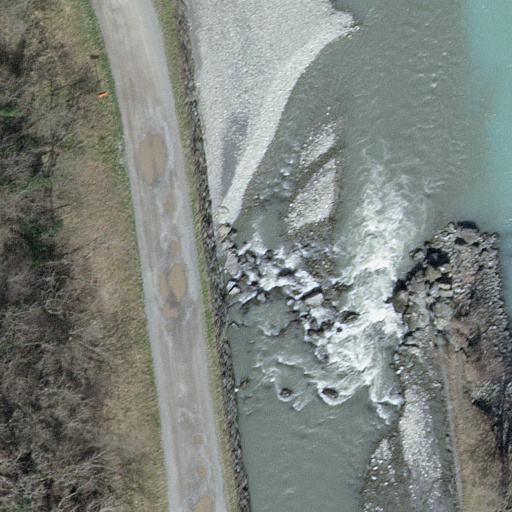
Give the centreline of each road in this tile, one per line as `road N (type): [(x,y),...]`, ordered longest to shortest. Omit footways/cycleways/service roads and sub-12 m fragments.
road 1 (track): [(207,511),(153,118),(123,0)]
road 2 (track): [(503,511),(487,363)]
